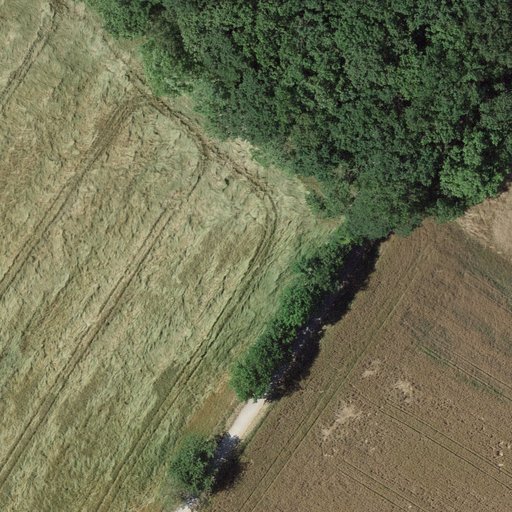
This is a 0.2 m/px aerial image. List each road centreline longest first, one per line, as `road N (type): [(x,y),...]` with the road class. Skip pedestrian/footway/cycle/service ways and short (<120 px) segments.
road 1 (track): [(182,511),(511,29)]
road 2 (track): [(219,0),(270,34),(326,52),(375,93),(422,156)]
